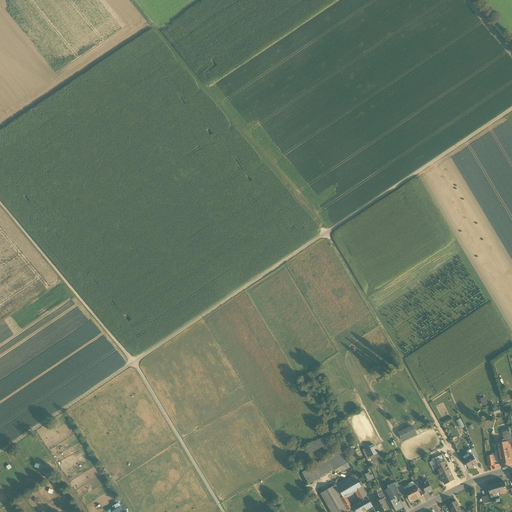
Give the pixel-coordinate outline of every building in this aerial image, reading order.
[(456,421),(460,429),(465,427),(460,419),(456,421)] [(412,426),(399,433),(402,440),(416,434),(412,426)] [(504,439),(505,443),(507,442),(511,440),(509,431),(503,433),(504,439)] [(305,447),(309,454),(322,447),(326,452),(335,447),(331,441),(330,442),(327,435),(305,447)] [(507,442),(505,443),(501,443),(497,444),(501,464),(511,462),(507,442)] [(366,451),(375,447),(373,444),(362,450),(363,452),(366,451)] [(375,447),(366,451),(369,457),(378,453),(375,447)] [(472,452),(475,459),(478,457),(474,447),(470,450),(472,452)] [(303,464),(304,463),(307,462),(309,459),(309,457),(309,454),(308,452),(305,450),(303,449),(300,449),(297,451),(295,453),(294,456),(295,459),(296,461),(298,463),(301,464),(303,464)] [(303,474),(309,484),(341,465),(344,471),(350,467),(340,450),(328,457),(330,461),(315,470),(314,468),(303,474)] [(462,458),(464,460),(472,456),(474,459),(475,459),(472,452),(462,458)] [(433,461),(436,466),(445,462),(442,455),(432,459),(433,461)] [(464,460),(469,468),(474,465),(473,464),(476,463),(474,459),(472,456),(464,460)] [(302,473),(303,474),(314,468),(315,470),(330,461),(328,457),(302,473)] [(449,470),(445,462),(436,466),(436,467),(440,474),(449,470)] [(440,474),(445,484),(454,480),(449,470),(440,474)] [(364,474),(367,480),(374,476),(372,471),(364,474)] [(349,504),(345,496),(354,491),(358,497),(358,498),(361,503),(368,498),(361,487),(354,474),(320,493),(331,511),(344,511),(347,510),(350,509),(348,505),(349,504)] [(423,488),(426,494),(432,491),(427,481),(421,484),(423,488)] [(366,495),(368,498),(373,495),(366,482),(360,485),(366,495)] [(505,482),(496,485),(498,493),(507,490),(505,482)] [(385,490),(390,501),(395,498),(394,496),(395,495),(396,497),(399,495),(397,490),(394,484),(394,483),(388,486),(389,488),(385,490)] [(415,486),(410,488),(416,500),(418,499),(418,498),(421,497),(417,489),(415,485),(415,486)] [(490,495),(498,493),(496,485),(488,487),(490,495)] [(413,501),(416,500),(410,488),(405,490),(405,491),(407,495),(410,502),(413,501)] [(380,497),(381,500),(382,499),(382,500),(386,498),(382,492),(377,494),(379,497),(380,497)] [(398,502),(396,497),(395,495),(394,496),(395,498),(390,501),(396,511),(404,508),(400,501),(398,502)] [(353,507),(356,511),(362,511),(372,506),(368,498),(361,503),(353,507)] [(375,503),(379,511),(384,511),(388,510),(382,500),(382,499),(381,500),(375,503)] [(452,511),(461,511),(456,501),(448,505),(452,511)]
